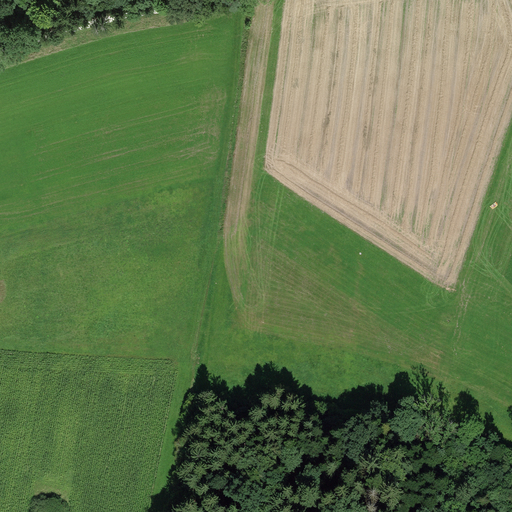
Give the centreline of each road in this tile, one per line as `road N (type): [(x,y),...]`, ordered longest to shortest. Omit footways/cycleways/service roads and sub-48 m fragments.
road 1 (track): [(156,511),(194,354),(243,0)]
road 2 (track): [(0,50),(140,12),(222,0)]
